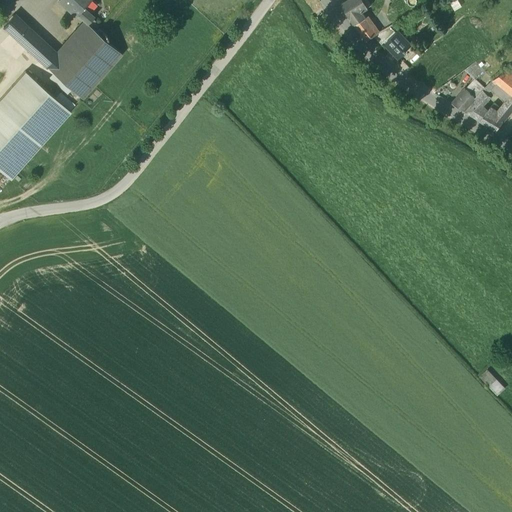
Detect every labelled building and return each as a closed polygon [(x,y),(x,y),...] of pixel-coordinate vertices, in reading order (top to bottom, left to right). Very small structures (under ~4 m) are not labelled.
[(88,0),(61,0),(76,14),(83,7),(88,0)] [(101,8),(92,0),(88,0),(83,7),(93,17),(101,8)] [(361,0),(346,0),(341,3),(350,18),(354,24),(366,17),(362,11),(366,8),(361,0)] [(369,0),(361,0),(366,8),(372,5),(369,0)] [(93,17),(83,7),(76,14),(84,21),(87,24),(87,23),(93,17)] [(371,14),(366,8),(362,11),(366,17),(371,14)] [(373,13),(371,14),(366,17),(372,26),(376,23),(378,21),(373,13)] [(27,28),(13,14),(3,26),(45,65),(55,54),(34,34),(27,28)] [(366,17),(354,24),(366,39),(374,35),(377,33),(372,26),(366,17)] [(55,54),(45,65),(59,77),(82,98),(122,54),(107,41),(107,39),(107,36),(106,34),(99,28),(98,30),(95,30),(87,23),(87,24),(84,21),(55,54)] [(381,31),(376,23),(372,26),(377,33),(381,31)] [(37,30),(31,24),(27,28),(34,34),(37,30)] [(377,33),(374,35),(383,45),(385,42),(396,32),(391,26),(381,31),(377,33)] [(396,32),(385,42),(399,57),(406,50),(407,50),(405,48),(410,43),(401,33),(398,30),(396,32)] [(412,41),(403,32),(401,33),(410,43),(410,42),(412,41)] [(484,70),(476,61),(464,69),(473,77),(475,75),(477,77),(484,70)] [(511,73),(505,68),(493,79),(487,84),(495,91),(504,98),(506,100),(505,102),(500,108),(508,114),(511,109),(511,73)] [(25,71),(0,98),(0,170),(10,180),(71,111),(25,71)] [(485,87),(475,78),(466,88),(475,97),(483,89),(485,87)] [(495,91),(487,84),(485,87),(483,89),(491,96),(495,91)] [(475,97),(466,88),(452,103),(464,110),(465,109),(475,98),(475,97)] [(475,97),(475,98),(476,99),(471,104),(478,109),(483,105),(491,96),(483,89),(475,97)] [(471,104),(465,111),(473,115),(478,109),(471,104)] [(478,109),(473,115),(480,119),(487,110),(487,109),(483,105),(478,109)] [(500,108),(497,111),(490,107),(487,109),(487,110),(480,119),(496,129),(508,114),(500,108)] [(487,369),(479,377),(497,396),(505,388),(487,369)]
